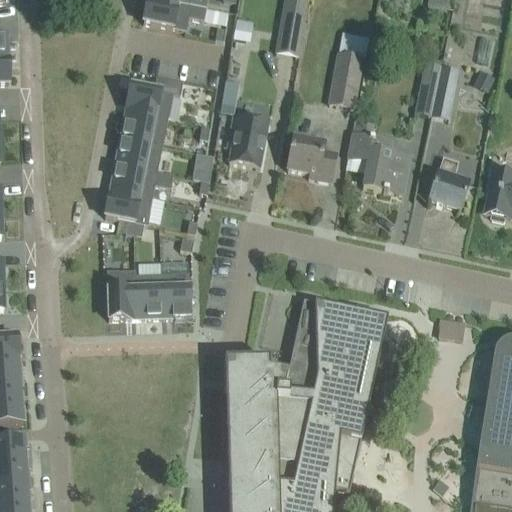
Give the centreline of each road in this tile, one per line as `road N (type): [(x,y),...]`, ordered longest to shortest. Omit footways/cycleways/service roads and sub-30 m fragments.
road 1 (residential): [(511,283),(251,232),(228,350)]
road 2 (residential): [(43,253),(73,250),(129,0)]
road 3 (residential): [(62,511),(43,253)]
road 4 (residential): [(31,91),(43,253)]
